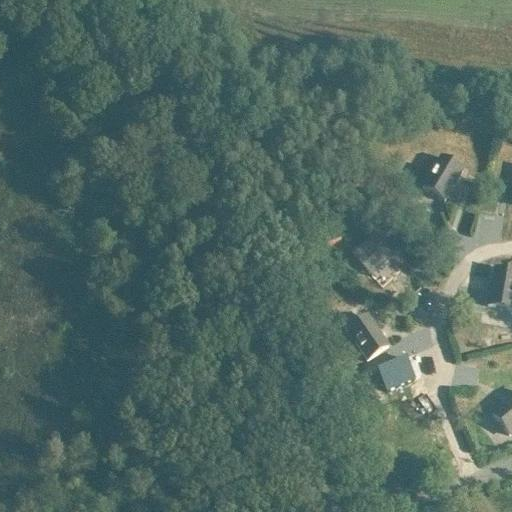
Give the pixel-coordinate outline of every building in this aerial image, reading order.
[(441,158),(422,190),(444,203),(463,171),(441,158)] [(326,247),(341,242),(331,217),(317,223),(326,247)] [(353,263),(370,280),(397,253),(380,236),(353,263)] [(511,273),(494,271),(488,307),(511,311),(511,273)] [(366,363),(388,348),(367,318),(346,332),(366,363)] [(386,393),(422,378),(438,371),(429,349),(377,371),(386,393)] [(511,400),(492,417),(509,437),(511,433),(511,400)]
